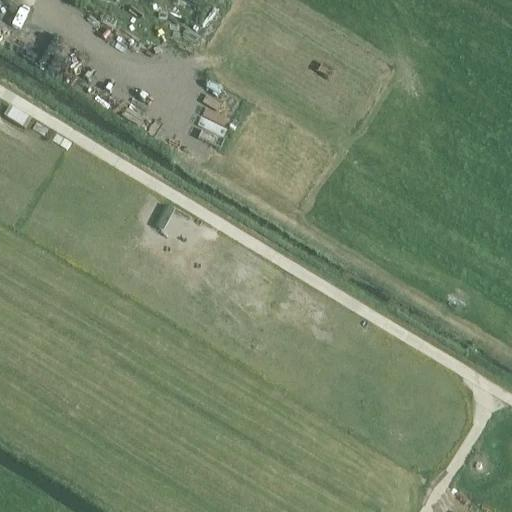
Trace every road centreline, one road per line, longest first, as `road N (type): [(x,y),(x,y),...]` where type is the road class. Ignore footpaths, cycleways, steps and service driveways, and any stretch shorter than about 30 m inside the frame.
road 1 (track): [(492,387),(0,90)]
road 2 (track): [(511,399),(492,387),(483,417),(426,511)]
